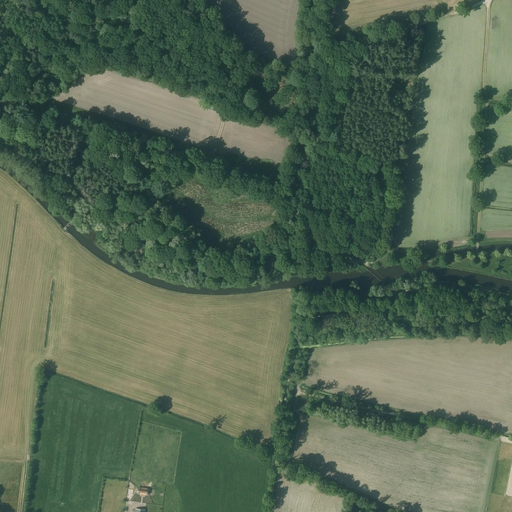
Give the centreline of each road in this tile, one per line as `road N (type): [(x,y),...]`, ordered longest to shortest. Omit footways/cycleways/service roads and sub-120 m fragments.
road 1 (track): [(368,262),(314,264),(297,245),(300,182),(318,134),(321,90),(349,54),(492,0)]
road 2 (track): [(267,511),(293,346),(308,317),(391,308),(399,293),(444,281),(511,294)]
